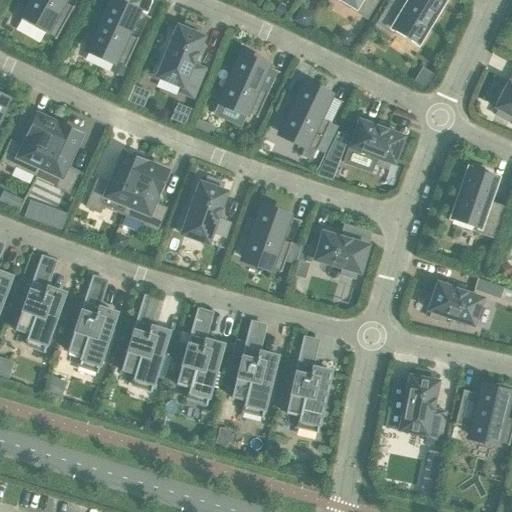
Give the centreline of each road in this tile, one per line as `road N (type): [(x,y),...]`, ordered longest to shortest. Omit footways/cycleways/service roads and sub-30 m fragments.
road 1 (residential): [(407,220),(216,156),(0,63)]
road 2 (residential): [(373,335),(139,277),(0,225)]
road 3 (residential): [(441,119),(188,0)]
road 4 (tertiary): [(0,442),(233,511)]
road 5 (residential): [(373,335),(336,511)]
road 6 (residential): [(511,366),(373,335)]
road 7 (residential): [(492,0),(441,119)]
